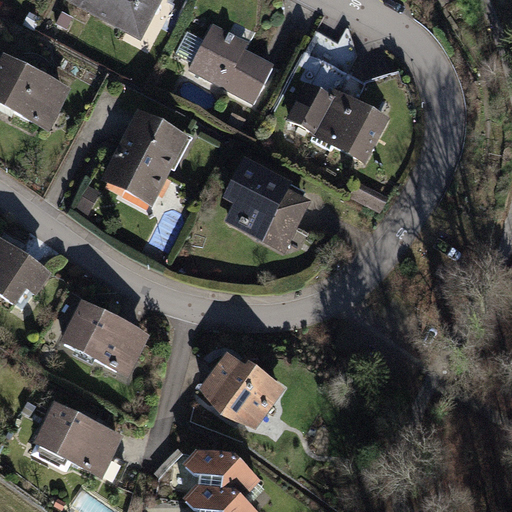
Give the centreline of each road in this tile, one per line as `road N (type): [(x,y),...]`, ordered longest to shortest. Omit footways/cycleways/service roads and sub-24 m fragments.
road 1 (residential): [(192,310),(268,321),(353,298),(442,177),(446,108),(420,44),(342,0)]
road 2 (residential): [(0,191),(132,289),(192,310)]
road 3 (track): [(511,200),(492,279),(426,370)]
road 4 (residential): [(143,470),(192,310)]
road 5 (track): [(426,370),(401,462),(402,511)]
